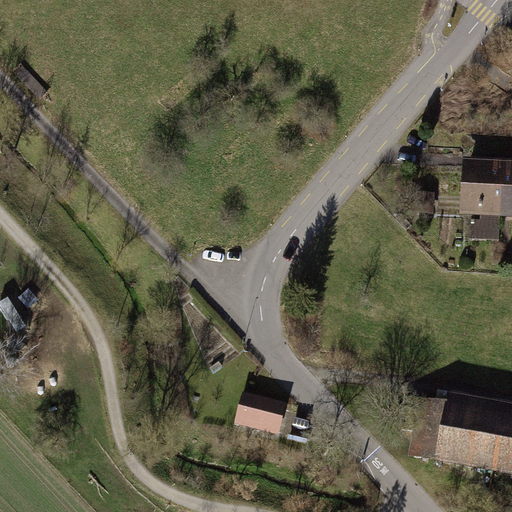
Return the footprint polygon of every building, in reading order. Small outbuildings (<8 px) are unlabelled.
[(502,168),(471,167),(469,232),(501,232),(501,217),(502,168)] [(511,168),(502,168),(501,217),(511,217),(511,168)] [(437,217),(436,199),(420,199),(420,217),(437,217)] [(237,423),(276,432),(283,406),(243,396),(237,423)] [(511,472),(511,409),(447,397),(446,405),(407,397),(401,428),(415,431),(411,453),(511,472)]
